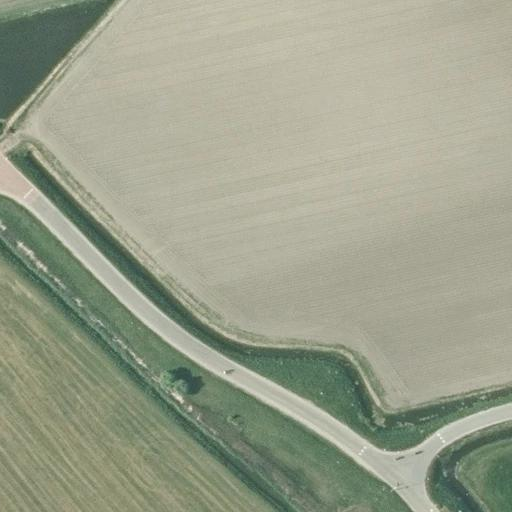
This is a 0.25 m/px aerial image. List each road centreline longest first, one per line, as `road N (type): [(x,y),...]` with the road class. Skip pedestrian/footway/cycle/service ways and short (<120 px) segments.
road 1 (unclassified): [(396,480),(304,415),(205,360),(0,174)]
road 2 (unclassified): [(396,480),(456,433),(511,413)]
